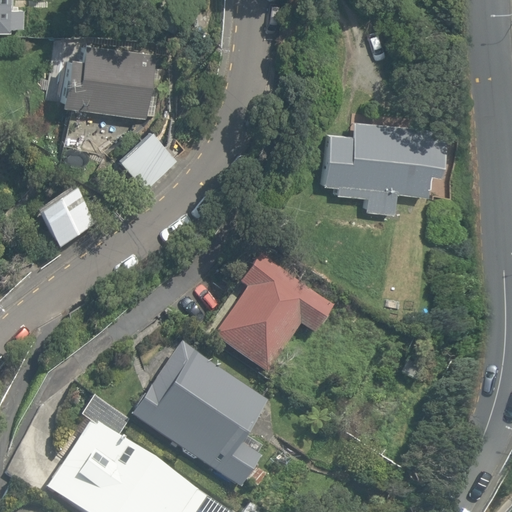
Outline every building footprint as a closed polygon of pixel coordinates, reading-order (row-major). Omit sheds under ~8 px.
[(0,0),(0,29),(6,30),(6,24),(19,25),(19,6),(5,5),(5,0),(0,0)] [(58,105),(143,117),(144,114),(152,115),(159,67),(151,66),(153,53),(79,42),(77,57),(65,55),(58,105)] [(363,210),(390,213),(392,192),(422,195),(424,173),(433,174),(437,128),(349,120),(348,135),(324,133),(320,185),(334,186),(333,194),(364,197),(363,210)] [(112,153),(141,183),(171,154),(142,124),(112,153)] [(46,142),(30,131),(20,145),(36,156),(46,142)] [(32,213),(56,248),(89,225),(65,191),(32,213)] [(208,336),(263,372),(295,324),(310,334),(328,305),(251,255),(231,285),(238,289),(208,336)] [(234,488),(234,489),(243,475),(249,466),(259,452),(238,438),(262,402),(175,343),(126,416),(234,488)] [(399,373),(414,381),(420,368),(405,361),(399,373)] [(224,511),(114,438),(127,419),(90,395),(76,416),(85,421),(40,488),(76,511),(224,511)] [(241,479),(253,487),(261,474),(249,467),(241,479)]
